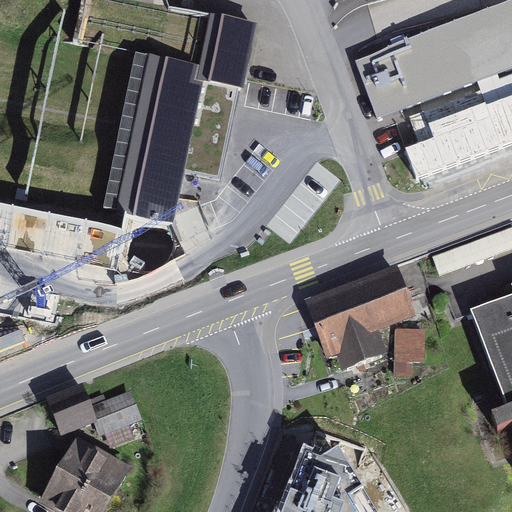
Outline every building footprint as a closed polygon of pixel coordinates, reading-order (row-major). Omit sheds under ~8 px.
[(377,0),(375,0),(377,28),(409,27),(407,0),(377,0)] [(511,7),(356,64),(377,121),(393,115),(416,181),(511,145),(511,7)] [(198,75),(131,62),(100,212),(172,227),(200,89),(241,97),(254,38),(208,28),(198,75)] [(511,234),(434,259),(440,277),(511,254),(511,234)] [(398,276),(306,310),(327,367),(337,364),(343,379),(389,362),(381,341),(417,327),(398,276)] [(511,307),(467,323),(511,446),(511,307)] [(81,393),(40,407),(54,446),(97,431),(101,441),(139,428),(130,401),(89,415),(81,393)] [(127,475),(75,446),(56,480),(108,509),(127,475)] [(321,459),(301,453),(277,511),(374,511),(339,447),(321,459)] [(106,511),(108,509),(56,480),(37,511),(106,511)]
